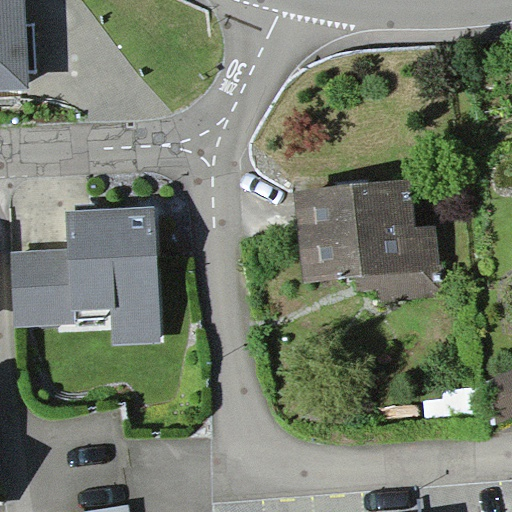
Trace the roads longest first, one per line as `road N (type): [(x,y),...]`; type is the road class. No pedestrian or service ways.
road 1 (residential): [(511,453),(330,469),(278,462),(261,451),(241,408),(207,145)]
road 2 (unknown): [(18,153),(22,511)]
road 3 (residential): [(207,145),(0,154)]
road 4 (residential): [(286,0),(237,104),(207,145)]
